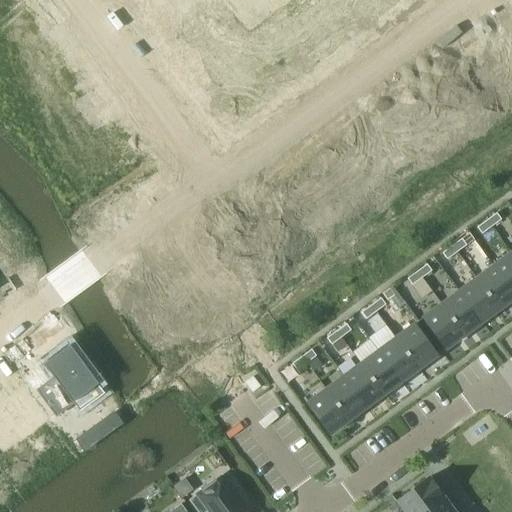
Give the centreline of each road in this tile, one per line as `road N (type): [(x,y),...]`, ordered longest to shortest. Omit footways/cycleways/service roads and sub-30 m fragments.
road 1 (residential): [(209,180),(490,0)]
road 2 (residential): [(126,241),(318,511)]
road 3 (residential): [(74,0),(209,180)]
road 4 (residential): [(320,511),(492,386)]
road 5 (residential): [(0,338),(126,241)]
